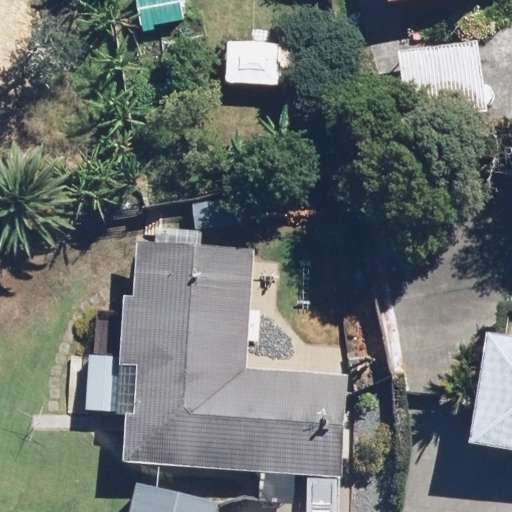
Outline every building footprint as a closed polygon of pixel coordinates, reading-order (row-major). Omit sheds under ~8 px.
[(189,0),(133,0),(141,33),(194,21),(189,0)] [(489,32),(420,38),(427,119),(497,112),(489,32)] [(157,229),(157,244),(141,243),(139,293),(125,292),(120,419),(134,419),(132,464),(265,470),(264,507),(302,509),(303,471),(348,473),(352,373),(252,369),(257,248),(208,246),(209,231),(157,229)] [(511,335),(502,334),(487,446),(511,449),(511,335)] [(219,511),(221,501),(139,486),(134,511),(219,511)]
